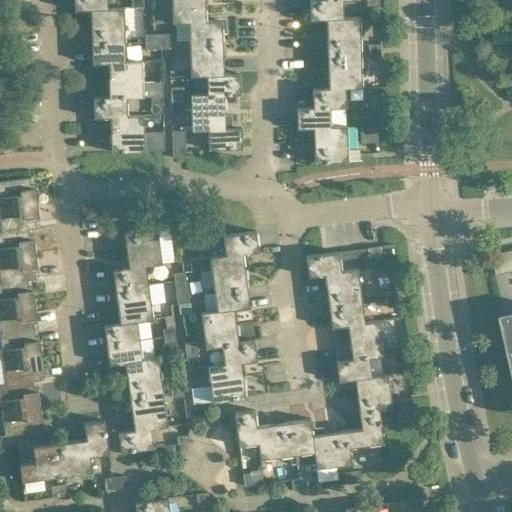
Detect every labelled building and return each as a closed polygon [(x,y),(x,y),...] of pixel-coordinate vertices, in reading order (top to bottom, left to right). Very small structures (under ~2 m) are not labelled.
[(109,7),(109,0),(75,0),(75,10),(91,10),(92,25),(109,24),(109,7)] [(206,5),(206,0),(173,0),(174,22),(190,22),(190,6),(206,5)] [(344,25),(344,18),(343,0),(310,0),(311,19),(327,19),(327,26),(344,25)] [(207,20),(206,5),(190,6),(190,22),(190,40),(223,40),(223,20),(207,20)] [(125,7),(109,7),(109,24),(92,25),(92,44),(126,42),(125,7)] [(359,17),(344,18),(344,25),(327,26),(328,53),(361,52),(359,17)] [(224,60),(223,40),(190,40),(191,76),(207,75),(208,75),(208,60),(224,60)] [(127,61),(126,42),(92,44),(93,64),(109,63),(109,79),(127,78),(126,61),(127,61)] [(362,88),(361,52),(328,53),(328,80),(346,79),(346,88),(362,88)] [(162,96),(162,81),(143,82),(142,60),(127,61),(126,61),(127,78),(109,79),(110,98),(128,96),(128,97),(136,97),(144,96),(151,96),(162,96)] [(225,74),(224,60),(208,60),(208,75),(207,75),(208,94),(207,94),(225,95),(225,94),(241,94),(240,74),(225,74)] [(347,107),(346,88),(346,79),(328,80),(329,88),(313,89),(313,108),(314,108),(331,107),(331,108),(347,107)] [(226,113),(225,95),(207,94),(192,94),(193,130),(209,130),(209,114),(226,113)] [(128,115),(128,97),(128,96),(110,98),(94,98),(95,118),(111,117),(111,133),(128,132),(128,115)] [(313,108),(298,108),(298,126),(298,128),(309,127),(310,138),(312,140),(314,140),(314,142),(331,142),(331,126),(331,108),(331,107),(314,108),(313,108)] [(226,116),(226,113),(209,114),(209,130),(209,149),(242,148),(242,128),(232,128),(231,115),(226,116)] [(165,150),(165,132),(144,132),(144,115),(137,115),(128,115),(128,132),(111,133),(112,152),(165,150)] [(347,125),(331,126),(331,142),(314,142),(315,162),(348,161),(347,125)] [(184,130),(172,131),(172,140),(184,140),(184,130)] [(32,184),(31,177),(0,181),(0,206),(37,202),(35,184),(32,184)] [(2,232),(29,229),(37,228),(36,221),(40,220),(37,202),(0,206),(0,218),(2,232)] [(178,233),(177,225),(166,227),(167,234),(178,233)] [(161,263),(157,228),(125,233),(127,252),(143,250),(145,266),(161,263)] [(2,232),(0,232),(0,258),(36,253),(33,235),(30,235),(29,229),(2,232)] [(259,250),(256,231),(224,235),(226,254),(227,254),(229,270),(245,267),(243,252),(259,250)] [(200,245),(199,238),(188,240),(189,246),(200,245)] [(380,254),(379,246),(368,248),(369,255),(380,254)] [(343,287),(341,271),(342,270),(340,259),(369,255),(368,248),(306,256),(309,275),(324,273),(327,289),(343,287)] [(497,274),(511,270),(511,249),(492,254),(497,274)] [(145,266),(143,250),(127,252),(129,266),(113,269),(115,288),(147,284),(145,266)] [(0,284),(27,280),(36,279),(35,272),(38,272),(36,253),(0,258),(0,282),(0,283),(0,284)] [(248,287),(245,267),(229,270),(227,254),(226,254),(210,256),(215,291),(248,287)] [(189,259),(191,270),(203,269),(201,258),(189,259)] [(357,268),(342,270),(341,271),(343,287),(327,289),(329,308),(362,304),(357,268)] [(173,273),(175,289),(187,287),(185,272),(173,273)] [(0,284),(0,283),(0,308),(34,304),(32,286),(28,287),(27,280),(0,284)] [(152,319),(147,284),(115,288),(118,307),(134,305),(136,321),(152,319)] [(188,295),(187,287),(175,289),(176,296),(188,295)] [(250,306),(248,287),(215,291),(217,310),(218,310),(219,326),(236,323),(234,308),(250,306)] [(399,298),(398,294),(397,290),(386,292),(387,299),(399,298)] [(189,302),(188,295),(176,296),(177,303),(189,302)] [(400,305),(399,298),(387,299),(388,306),(400,305)] [(188,303),(178,304),(179,314),(190,312),(188,303)] [(37,322),(34,304),(0,308),(0,333),(34,329),(33,323),(37,322)] [(365,322),(362,304),(329,308),(332,327),(347,325),(349,340),(367,338),(364,322),(365,322)] [(139,340),(136,321),(134,305),(118,307),(120,322),(104,325),(106,344),(139,340)] [(238,341),(236,323),(219,326),(218,310),(217,310),(200,312),(205,348),(221,345),(238,342),(238,341)] [(511,310),(504,312),(501,313),(500,313),(511,364),(511,310)] [(380,320),(365,322),(364,322),(367,338),(349,340),(351,359),(370,357),(385,355),(380,320)] [(162,329),(163,336),(174,334),(173,328),(162,329)] [(41,354),(39,335),(35,336),(34,329),(0,333),(0,344),(1,349),(0,348),(0,358),(2,359),(41,354)] [(175,342),(174,334),(163,336),(164,343),(175,342)] [(254,339),(238,341),(238,342),(221,345),(224,363),(226,379),(243,377),(241,363),(257,360),(254,339)] [(141,358),(139,340),(106,344),(108,364),(118,363),(120,372),(123,374),(126,374),(126,377),(143,374),(141,358)] [(185,343),(186,350),(197,348),(196,342),(185,343)] [(406,351),(405,345),(405,344),(393,346),(394,353),(406,351)] [(198,356),(197,348),(186,350),(186,357),(198,356)] [(407,359),(406,354),(406,351),(394,353),(395,360),(407,359)] [(41,380),(40,373),(43,373),(41,354),(2,359),(0,358),(0,384),(5,384),(5,385),(32,381),(41,380)] [(141,358),(143,374),(126,377),(129,396),(162,391),(157,356),(141,358)] [(372,375),(370,357),(351,359),(336,361),(339,381),(354,379),(356,393),(389,388),(387,373),(372,375)] [(245,397),(243,377),(226,379),(224,363),(208,365),(212,401),(245,397)] [(5,385),(5,384),(0,384),(0,404),(1,410),(39,405),(36,387),(32,387),(32,381),(5,385)] [(169,383),(170,390),(182,389),(181,382),(169,383)] [(392,409),(389,388),(356,393),(360,421),(381,418),(380,410),(392,409)] [(183,396),(182,389),(170,390),(171,398),(183,396)] [(167,426),(163,399),(162,391),(129,396),(131,415),(149,412),(151,428),(167,426)] [(204,402),(203,396),(203,395),(192,397),(193,404),(204,402)] [(411,405),(410,398),(399,400),(400,407),(411,405)] [(41,424),(39,405),(1,410),(4,436),(40,431),(39,424),(41,424)] [(273,441),(271,424),(256,426),(254,410),(234,412),(239,445),(240,457),(259,454),(258,443),(273,441)] [(153,447),(151,428),(149,412),(131,415),(133,430),(118,432),(121,452),(153,447)] [(384,443),(381,418),(360,421),(361,428),(347,430),(350,447),(384,443)] [(330,449),(327,432),(325,433),(325,429),(321,425),(312,427),(310,419),(291,421),(295,454),(296,463),(315,461),(314,452),(330,449)] [(108,453),(104,420),(83,423),(86,439),(71,441),(73,458),(89,456),(108,453)] [(295,454),(291,421),(271,424),(273,441),(258,443),(259,454),(260,459),(295,454)] [(350,447),(347,430),(327,432),(330,449),(314,452),(315,461),(316,468),(352,463),(350,447)] [(189,443),(188,436),(176,437),(177,444),(189,443)] [(73,458),(71,441),(52,444),(56,477),(91,472),(89,456),(73,458)] [(56,477),(52,444),(32,446),(34,462),(19,464),(21,481),(56,477)] [(361,482),(360,474),(359,470),(352,471),(354,483),(361,482)] [(354,483),(352,471),(345,472),(347,484),(354,483)] [(252,485),(250,473),(243,474),(244,486),(252,485)] [(125,476),(111,477),(113,489),(126,487),(125,476)] [(113,489),(111,477),(104,478),(105,490),(113,489)] [(306,478),(299,479),(300,490),(307,489),(306,478)] [(300,490),(299,479),(292,479),(293,491),(300,490)] [(58,496),(57,484),(50,485),(51,497),(58,496)] [(64,484),(57,484),(58,496),(66,495),(64,484)] [(208,500),(207,492),(196,494),(197,501),(208,500)] [(169,511),(168,498),(135,502),(135,511),(169,511)] [(422,506),(421,498),(410,500),(411,507),(422,506)]
